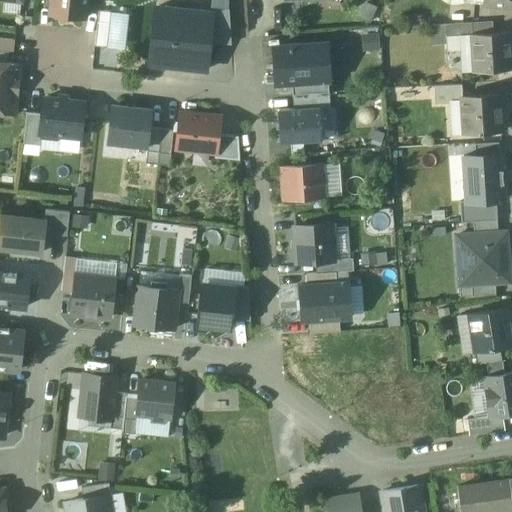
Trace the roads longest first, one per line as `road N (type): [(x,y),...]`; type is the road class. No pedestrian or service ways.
road 1 (residential): [(258,373),(371,469),(511,443)]
road 2 (residential): [(252,95),(267,353),(258,373)]
road 3 (residential): [(252,95),(30,72)]
road 4 (residential): [(46,343),(227,361),(258,373)]
road 5 (residential): [(41,511),(33,461),(46,343)]
